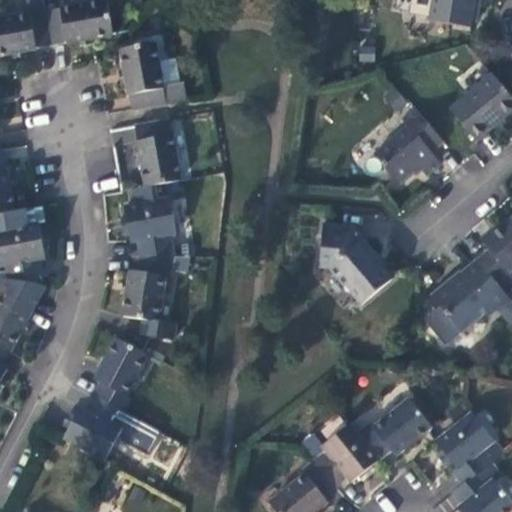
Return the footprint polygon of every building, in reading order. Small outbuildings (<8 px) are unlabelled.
[(44,12),(51,46),(76,41),(89,39),(114,35),(107,0),(44,12)] [(433,0),(430,21),(471,27),(474,0),(433,0)] [(26,51),(51,46),(44,12),(0,19),(0,55),(13,53),(26,51)] [(90,46),(89,39),(76,41),(77,48),(90,46)] [(130,111),(186,100),(183,83),(163,86),(155,42),(119,49),(123,70),(125,85),(130,111)] [(26,51),(13,53),(14,59),(27,57),(26,51)] [(511,111),(511,98),(491,73),(448,109),(477,142),(511,111)] [(431,151),(443,142),(415,107),(402,118),(408,125),(374,153),(399,184),(419,167),(426,176),(442,163),(431,151)] [(169,118),(133,125),(139,152),(141,165),(145,187),(155,185),(181,180),(169,118)] [(2,149),(0,149),(0,213),(1,213),(15,211),(10,189),(9,178),(2,149)] [(141,165),(139,152),(133,152),(135,165),(141,165)] [(136,242),(139,255),(175,256),(171,235),(178,233),(171,199),(158,201),(155,185),(145,187),(132,190),(134,205),(123,207),(126,219),(128,233),(130,243),(136,242)] [(28,226),(26,208),(15,211),(1,213),(5,230),(0,230),(0,267),(4,266),(7,280),(38,285),(36,278),(42,277),(40,260),(46,258),(44,247),(41,233),(39,224),(28,226)] [(490,249),(477,259),(503,290),(511,282),(511,271),(511,217),(484,241),(490,249)] [(128,233),(126,219),(119,222),(121,234),(128,233)] [(353,225),(323,224),(320,267),(330,268),(362,307),(394,280),(383,266),(384,263),(353,225)] [(41,233),(44,247),(51,246),(48,232),(41,233)] [(175,256),(139,255),(136,271),(129,270),(128,281),(126,292),(122,317),(160,323),(165,275),(172,275),(175,256)] [(511,300),(503,290),(477,259),(461,273),(463,276),(450,287),(446,283),(431,295),(461,333),(482,315),(485,319),(501,304),(506,311),(500,316),(508,326),(511,322),(511,300)] [(34,293),(38,285),(7,280),(0,293),(0,346),(11,352),(21,331),(27,318),(39,296),(34,293)] [(27,318),(21,331),(27,335),(33,323),(27,318)] [(100,384),(93,395),(124,412),(130,400),(127,397),(150,354),(116,337),(93,379),(100,384)] [(4,365),(11,352),(0,346),(0,384),(3,378),(9,369),(4,365)] [(3,378),(0,384),(0,390),(4,393),(9,382),(3,378)] [(68,427),(63,437),(106,461),(122,428),(117,424),(124,412),(93,395),(86,409),(80,407),(75,414),(68,427)] [(356,434),(379,463),(391,452),(395,458),(405,448),(416,440),(433,426),(410,398),(374,428),(370,423),(356,434)] [(470,413),(435,441),(441,450),(450,460),(457,468),(452,473),(462,485),(494,460),(505,451),(474,411),(470,413)] [(61,424),(68,427),(75,414),(68,412),(61,424)] [(352,483),(379,463),(356,434),(349,424),(321,446),(325,450),(313,459),(335,487),(347,477),(352,483)] [(312,437),(304,443),(311,451),(319,445),(312,437)] [(416,440),(405,448),(408,452),(420,444),(416,440)] [(450,460),(441,450),(437,454),(445,464),(450,460)] [(324,495),(335,487),(313,459),(301,468),(304,471),(270,501),(277,511),(314,511),(321,507),(329,501),(324,495)] [(462,485),(453,492),(462,503),(456,508),(460,511),(511,511),(511,501),(494,478),(503,472),(494,460),(462,485)]
